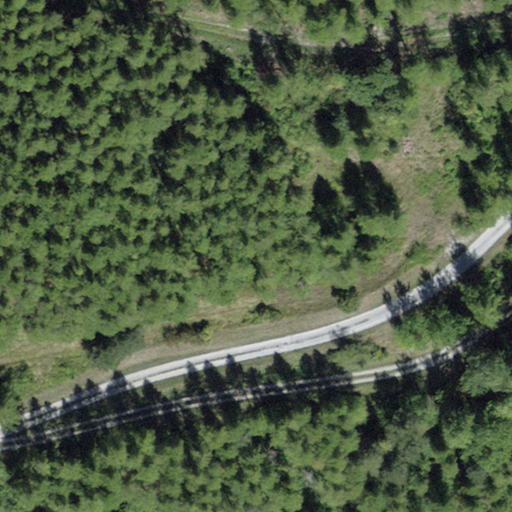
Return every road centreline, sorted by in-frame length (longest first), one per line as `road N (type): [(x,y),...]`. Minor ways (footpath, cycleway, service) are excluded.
road 1 (track): [(0,432),(140,377),(342,331),(449,272),(511,220)]
road 2 (track): [(511,313),(408,368),(0,442)]
road 3 (track): [(511,51),(470,49),(341,69),(41,0)]
